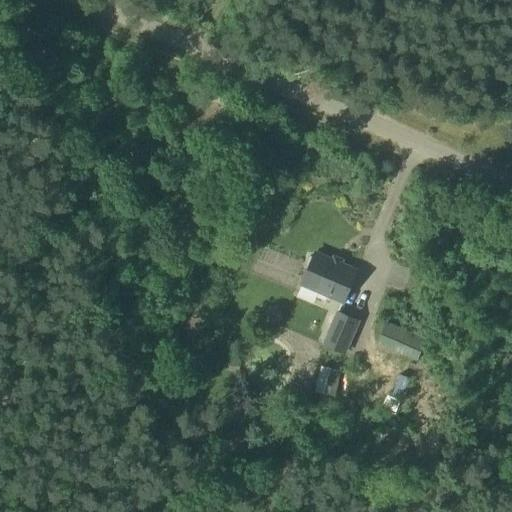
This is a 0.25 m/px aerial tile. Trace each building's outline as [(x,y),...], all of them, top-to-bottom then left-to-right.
[(342,302),(355,270),(315,253),(301,285),(342,302)] [(345,355),(360,322),(336,311),(322,346),(345,355)] [(418,362),(427,339),(386,322),(376,344),(418,362)] [(335,396),(338,383),(341,372),(321,367),(315,391),(335,396)] [(386,396),(382,407),(396,413),(400,402),(386,396)]
